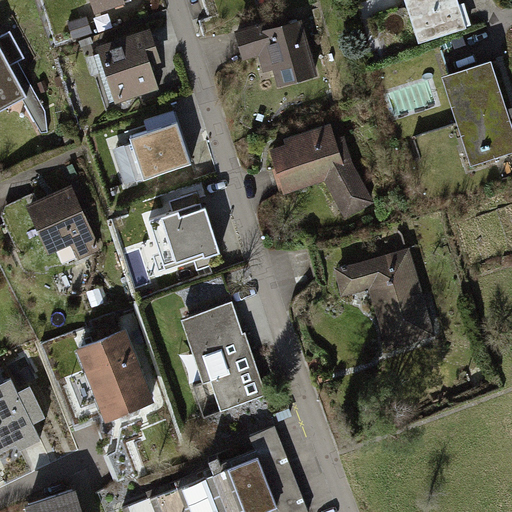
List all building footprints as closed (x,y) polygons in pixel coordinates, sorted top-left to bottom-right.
[(132,0),(88,0),(93,14),(132,1),(132,0)] [(454,0),(399,0),(412,41),(462,25),(454,0)] [(296,12),(234,28),(242,62),(273,54),(280,82),(311,74),(296,12)] [(0,37),(0,102),(29,84),(0,37)] [(150,38),(109,48),(123,105),(163,95),(150,38)] [(511,126),(490,58),(440,74),(470,170),(511,156),(511,126)] [(182,116),(141,126),(155,183),(196,173),(182,116)] [(328,123),(265,144),(283,198),(322,182),(337,216),(369,203),(328,123)] [(98,242),(71,190),(34,209),(61,261),(98,242)] [(201,203),(150,219),(161,252),(167,250),(172,266),(220,251),(206,206),(203,207),(201,203)] [(413,248),(343,263),(348,298),(378,294),(389,351),(439,337),(413,248)] [(232,301),(182,317),(203,381),(194,384),(204,414),(266,393),(245,331),(242,332),(232,301)] [(124,330),(81,346),(108,416),(150,400),(124,330)] [(10,377),(0,381),(0,448),(16,441),(20,448),(40,439),(26,410),(10,377)] [(307,511),(310,511),(276,424),(251,434),(259,456),(233,466),(215,473),(187,484),(159,494),(132,505),(134,511),(260,511),(278,505),(281,511),(307,511)] [(83,511),(77,490),(28,506),(29,511),(83,511)]
